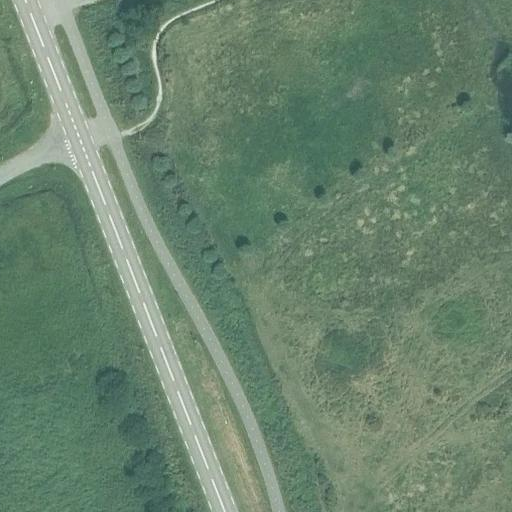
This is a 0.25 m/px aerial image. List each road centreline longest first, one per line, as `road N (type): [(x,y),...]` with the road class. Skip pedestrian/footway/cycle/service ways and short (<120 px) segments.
road 1 (tertiary): [(226,511),(78,136)]
road 2 (tertiary): [(78,136),(25,0)]
